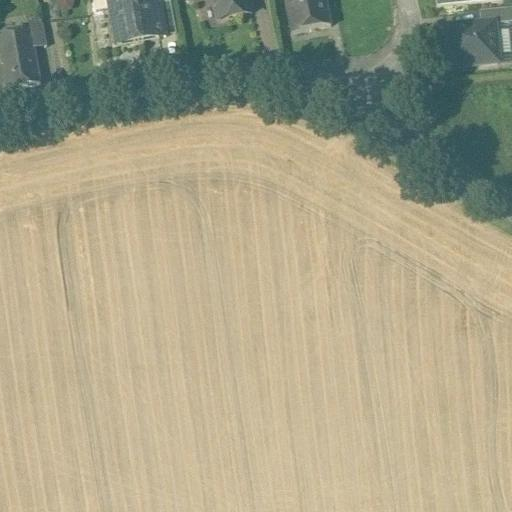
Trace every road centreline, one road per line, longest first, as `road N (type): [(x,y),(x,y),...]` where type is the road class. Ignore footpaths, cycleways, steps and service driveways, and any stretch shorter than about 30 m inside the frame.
road 1 (residential): [(0,126),(194,82),(287,77),(366,110)]
road 2 (residential): [(366,110),(488,204)]
road 3 (residential): [(366,110),(403,59),(406,0)]
